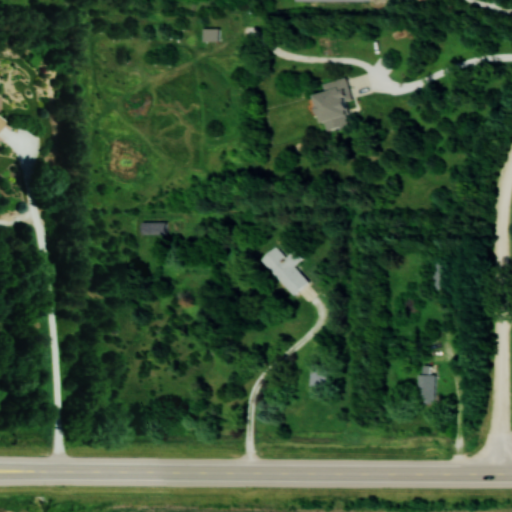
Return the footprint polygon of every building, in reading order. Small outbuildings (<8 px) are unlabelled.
[(223,28),(208,28),(208,41),(223,41),(223,28)] [(361,112),(350,77),(326,84),(329,92),(321,95),(333,132),(354,125),(351,115),(361,112)] [(145,234),(169,234),(169,221),(145,222),(145,234)] [(265,260),(298,295),(312,281),(297,266),(305,258),(297,249),(289,257),(279,246),(265,260)] [(457,289),(457,258),(436,258),(436,289),(457,289)] [(457,323),(475,323),(475,301),(457,301),(457,323)] [(314,386),(331,386),(331,364),(314,364),(314,386)] [(440,373),(424,373),(424,402),(440,402),(440,373)]
